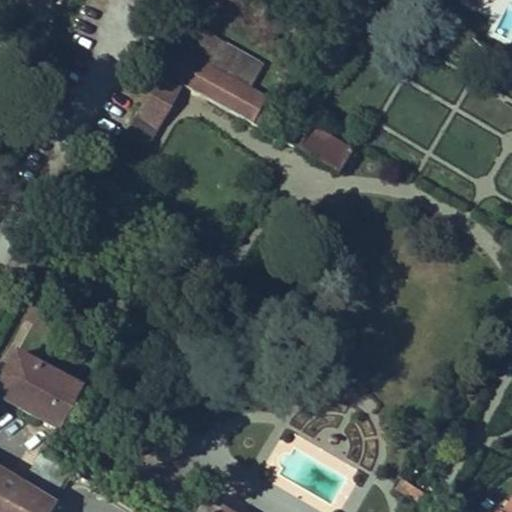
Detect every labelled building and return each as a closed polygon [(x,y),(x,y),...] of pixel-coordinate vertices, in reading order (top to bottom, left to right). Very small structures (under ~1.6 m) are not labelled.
[(190,23),(178,47),(251,86),(264,63),(190,23)] [(175,46),(161,73),(253,124),(267,97),(175,46)] [(115,150),(139,164),(183,88),(160,74),(124,135),(115,150)] [(312,122),(295,146),(332,173),(349,149),(312,122)] [(76,345),(70,355),(84,363),(90,352),(76,345)] [(16,352),(7,370),(72,408),(83,388),(16,352)] [(0,381),(0,398),(61,430),(74,409),(72,408),(7,370),(0,381)] [(338,439),(331,435),(329,439),(336,443),(338,439)] [(20,487),(54,507),(73,477),(40,454),(20,487)] [(0,511),(50,511),(54,507),(20,487),(0,475),(0,511)] [(423,495),(401,481),(395,490),(417,504),(423,495)] [(235,511),(216,500),(208,511),(235,511)]
